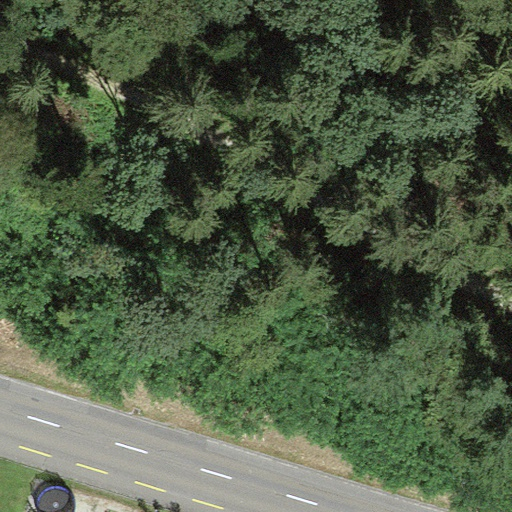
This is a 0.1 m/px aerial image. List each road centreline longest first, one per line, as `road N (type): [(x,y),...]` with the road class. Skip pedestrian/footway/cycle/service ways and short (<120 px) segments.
road 1 (track): [(511,289),(378,224),(193,115),(0,37)]
road 2 (secondary): [(371,511),(0,409)]
